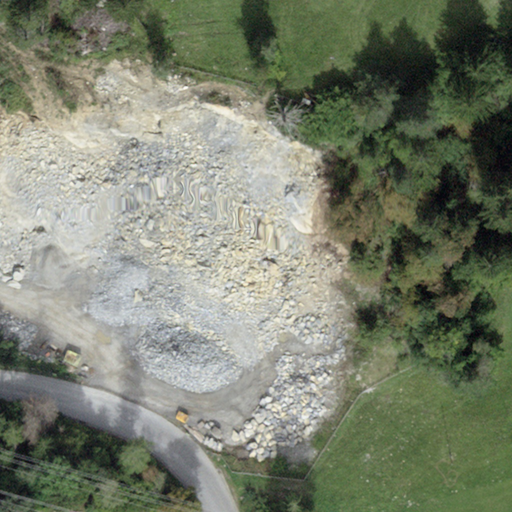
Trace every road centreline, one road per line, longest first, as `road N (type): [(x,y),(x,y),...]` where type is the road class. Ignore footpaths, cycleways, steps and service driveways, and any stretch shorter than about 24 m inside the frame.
road 1 (tertiary): [(212,511),(197,481),(150,429),(0,387)]
road 2 (track): [(0,334),(85,366),(150,429)]
